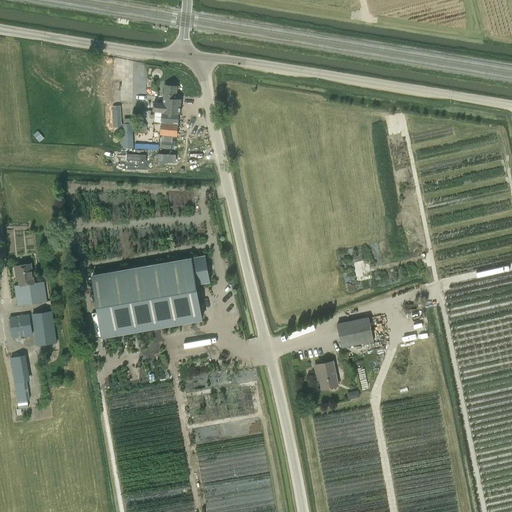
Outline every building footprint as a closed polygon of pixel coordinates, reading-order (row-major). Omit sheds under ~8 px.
[(178,85),(177,85),(164,84),(162,102),(152,101),(151,111),(162,112),(160,135),(176,137),(179,114),(180,114),(182,99),(177,98),(178,85)] [(143,121),(137,125),(140,131),(147,127),(143,121)] [(121,123),(123,148),(134,147),(132,123),(121,123)] [(35,135),(40,141),(44,138),(39,132),(35,135)] [(176,141),(162,140),(161,148),(175,150),(176,141)] [(103,336),(202,318),(196,283),(210,281),(206,256),(92,276),(103,336)] [(44,281),(34,283),(31,263),(17,266),(19,285),(14,286),(17,306),(47,301),(44,281)] [(57,343),(52,310),(31,313),(36,345),(57,343)] [(32,334),(29,314),(10,317),(12,337),(32,334)] [(369,316),(336,323),(342,348),(373,341),(369,316)] [(172,357),(207,353),(205,340),(171,344),(172,357)] [(30,380),(25,355),(10,358),(15,383),(30,380)] [(338,386),(333,361),(314,365),(316,376),(319,375),(322,389),(338,386)] [(30,399),(27,382),(14,383),(17,400),(18,409),(28,408),(27,400),(30,399)]
